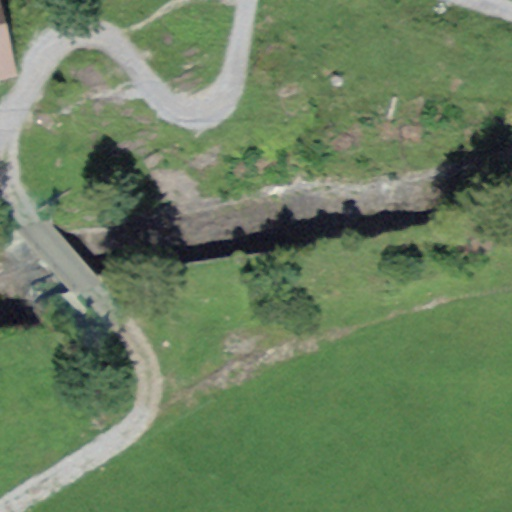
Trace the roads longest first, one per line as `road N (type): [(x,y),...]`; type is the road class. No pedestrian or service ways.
road 1 (track): [(0,508),(122,438),(147,397),(140,353),(30,224),(0,167)]
road 2 (track): [(250,0),(232,80),(215,105),(183,112),(159,99),(109,29),(84,23),(59,34),(0,126)]
